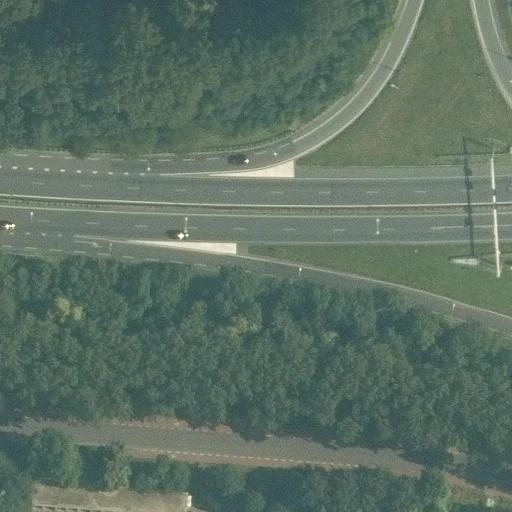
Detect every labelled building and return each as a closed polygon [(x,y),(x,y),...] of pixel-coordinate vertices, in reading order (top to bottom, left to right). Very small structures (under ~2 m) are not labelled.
[(41,510),(43,486),(31,485),(29,509),(41,510)] [(53,511),(55,487),(43,486),(41,510),(53,511)] [(63,511),(65,511),(67,488),(55,487),(53,511),(63,511)] [(77,511),(79,489),(67,488),(65,511),(77,511)] [(89,511),(91,490),(79,489),(77,511),(89,511)] [(101,511),(103,491),(91,490),(89,511),(101,511)] [(113,511),(115,492),(103,491),(101,511),(113,511)] [(125,511),(127,493),(115,492),(113,511),(125,511)] [(137,511),(139,494),(127,493),(125,511),(137,511)] [(149,511),(151,495),(139,494),(137,511),(149,511)] [(161,511),(163,496),(151,495),(149,511),(161,511)] [(173,511),(175,497),(163,496),(161,511),(173,511)] [(173,511),(185,511),(186,498),(175,497),(173,511)]
